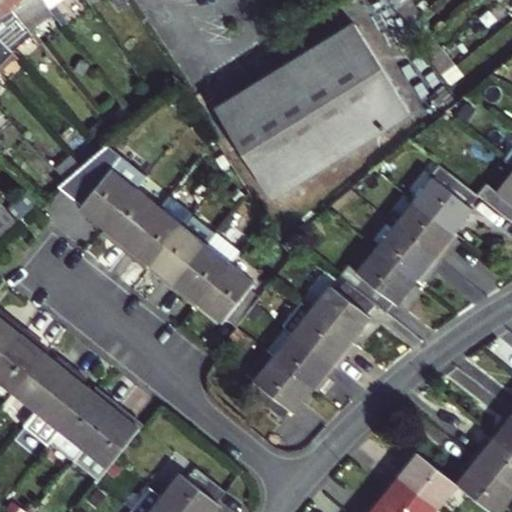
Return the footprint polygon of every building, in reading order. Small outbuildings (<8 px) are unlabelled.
[(0,0),(0,39),(10,49),(31,30),(15,13),(6,0),(0,0)] [(44,0),(6,0),(15,13),(31,30),(55,15),(44,0)] [(44,0),(55,15),(63,26),(69,22),(57,4),(63,0),(44,0)] [(109,0),(116,9),(129,1),(128,0),(109,0)] [(356,23),(218,107),(275,197),(410,113),(356,23)] [(415,31),(420,38),(429,33),(423,25),(415,31)] [(431,33),(421,42),(433,57),(443,49),(431,33)] [(0,67),(15,54),(10,49),(0,39),(0,67)] [(433,57),(431,58),(444,75),(456,65),(443,49),(433,57)] [(456,65),(444,75),(451,84),(463,74),(456,65)] [(176,125),(198,111),(180,82),(165,96),(176,107),(168,112),(176,125)] [(130,110),(108,127),(116,137),(137,120),(130,110)] [(110,143),(101,150),(83,166),(65,181),(59,186),(83,204),(80,209),(104,228),(137,187),(146,175),(126,159),(121,155),(119,152),(110,143)] [(72,155),(55,169),(65,181),(83,166),(72,155)] [(433,178),(415,201),(454,233),(473,208),(470,205),(478,194),(433,158),(423,170),(433,178)] [(478,194),(511,220),(511,174),(498,192),(487,183),(478,194)] [(137,187),(104,228),(112,234),(109,239),(124,250),(159,206),(137,187)] [(159,206),(124,250),(139,262),(143,258),(150,265),(192,212),(169,193),(159,206)] [(415,201),(395,225),(438,260),(450,245),(447,242),(454,233),(415,201)] [(1,202),(0,202),(0,234),(1,236),(19,220),(1,202)] [(171,287),(207,243),(204,241),(214,229),(192,212),(150,265),(159,272),(156,275),(171,287)] [(376,249),(416,281),(423,271),(426,274),(438,260),(395,225),(376,249)] [(188,295),(197,302),(230,261),(239,250),(216,231),(207,243),(171,287),(185,298),(188,295)] [(340,275),(375,304),(386,312),(394,301),(397,304),(416,281),(376,249),(359,271),(349,263),(340,275)] [(254,303),(260,295),(250,288),(255,282),(230,261),(197,302),(222,322),(226,317),(236,325),(254,303)] [(340,275),(312,309),(351,341),(372,316),(368,312),(375,304),(340,275)] [(283,326),(336,368),(348,352),(344,350),(351,341),(312,309),(302,302),(283,326)] [(0,316),(6,322),(9,317),(0,310),(0,316)] [(0,358),(24,329),(9,317),(6,322),(0,316),(0,358)] [(236,325),(228,335),(237,342),(245,333),(236,325)] [(324,382),(336,368),(283,326),(265,349),(314,388),(321,380),(324,382)] [(0,358),(0,380),(13,391),(44,352),(35,345),(39,341),(24,329),(0,358)] [(248,391),(254,395),(283,418),(291,408),(295,412),(314,388),(265,349),(246,372),(256,380),(248,391)] [(13,391),(36,410),(71,366),(56,354),(53,359),(44,352),(13,391)] [(60,429),(92,389),(81,381),(85,377),(71,366),(36,410),(39,412),(29,424),(48,439),(58,427),(60,429)] [(314,388),(295,412),(301,417),(320,393),(314,388)] [(83,447),(118,404),(104,392),(101,396),(92,389),(60,429),(50,441),(73,460),(83,447)] [(118,404),(83,447),(86,449),(76,462),(98,479),(114,459),(139,427),(129,419),(132,415),(118,404)] [(504,426),(496,436),(511,448),(511,409),(500,423),(504,426)] [(485,442),(473,456),(511,487),(511,448),(496,436),(489,444),(485,442)] [(396,473),(438,507),(458,483),(419,451),(411,462),(407,459),(396,473)] [(465,474),(458,483),(494,511),(499,511),(511,497),(511,487),(473,456),(462,471),(465,474)] [(162,497),(180,511),(214,511),(221,504),(218,501),(226,490),(196,466),(187,476),(182,472),(162,497)] [(387,491),(381,499),(396,511),(434,511),(438,507),(396,473),(384,488),(387,491)] [(132,511),(180,511),(162,497),(149,487),(130,510),(132,511)] [(364,511),(396,511),(381,499),(374,508),(370,505),(364,511)]
